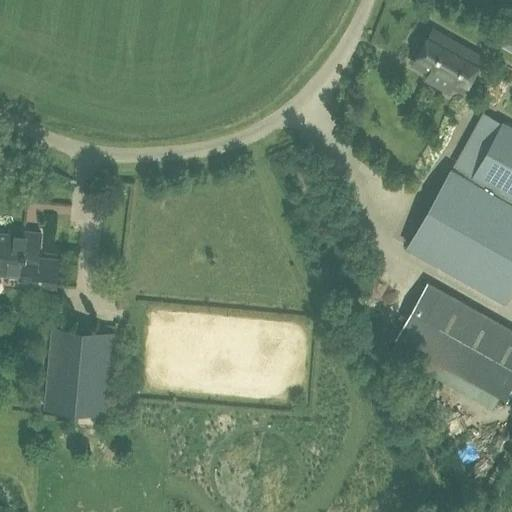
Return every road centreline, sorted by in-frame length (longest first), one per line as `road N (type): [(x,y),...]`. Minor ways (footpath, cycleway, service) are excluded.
road 1 (unclassified): [(0,117),(106,156),(215,154),(258,140),(327,80),(372,0)]
road 2 (unknown): [(294,108),(369,207),(393,219),(417,208),(493,79)]
